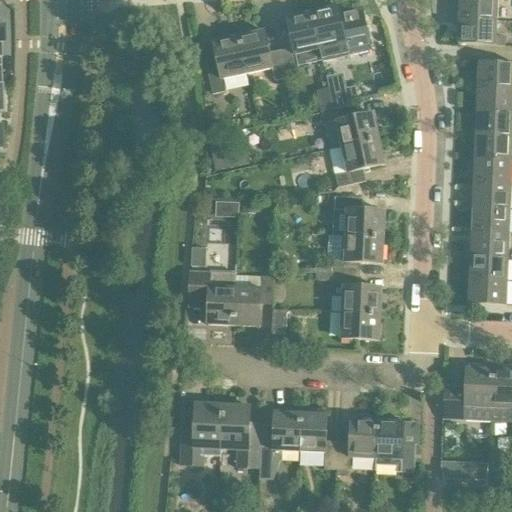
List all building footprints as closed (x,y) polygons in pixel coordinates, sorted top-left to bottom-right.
[(459,0),(459,21),(497,22),(498,0),(459,0)] [(337,8),(312,13),(322,62),(323,63),(372,52),(366,25),(342,30),(337,8)] [(298,67),(322,62),(312,13),(286,19),(293,49),(280,52),(287,80),(300,77),(298,67)] [(496,38),(497,22),(459,21),(458,46),(505,48),(506,38),(496,38)] [(238,38),(246,77),(272,71),(274,83),(287,80),(280,52),(269,54),(264,32),(238,38)] [(224,93),(222,82),(246,77),(238,38),(213,44),(218,66),(206,68),(212,96),(224,93)] [(511,89),(511,64),(479,63),(478,89),(511,89)] [(511,89),(478,89),(477,112),(511,113),(511,89)] [(348,108),(321,114),(324,127),(329,152),(340,149),(355,146),(379,141),(373,115),(351,120),(348,108)] [(476,136),(511,137),(511,113),(477,112),(476,136)] [(217,127),(208,129),(209,136),(219,134),(217,127)] [(511,137),(476,136),(475,161),(511,161),(511,137)] [(340,149),(329,152),(335,176),(338,189),(365,183),(362,171),(385,166),(379,141),(355,146),(340,149)] [(245,142),(210,148),(215,172),(249,166),(245,142)] [(474,185),(511,186),(511,163),(511,161),(475,161),(474,185)] [(474,185),(473,209),(510,211),(511,186),(474,185)] [(345,237),(383,239),(385,213),(362,212),(362,200),(334,199),(333,237),(345,237)] [(255,206),(242,205),(242,214),(254,215),(255,206)] [(473,209),(472,233),(509,235),(510,211),(473,209)] [(471,257),(508,259),(509,235),(472,233),(471,257)] [(345,237),(344,263),(332,262),(332,265),(328,265),(328,275),(359,277),(360,265),(382,266),(383,239),(345,237)] [(471,257),(470,281),(507,282),(508,259),(471,257)] [(231,277),(210,276),(189,275),(188,303),(208,304),(207,326),(233,328),(234,288),(235,280),(231,277)] [(329,298),(341,298),(341,314),(380,316),(381,290),(359,289),(359,277),(328,275),(315,275),(315,282),(331,283),(331,287),(330,287),(329,298)] [(274,279),(273,279),(261,278),(260,289),(234,288),(233,328),(260,329),(261,306),(273,307),(274,279)] [(470,281),(469,306),(506,308),(507,282),(470,281)] [(271,336),(285,337),(286,312),(272,311),(271,336)] [(380,316),(341,314),(339,340),(379,342),(380,316)] [(465,421),(465,422),(490,424),(492,371),(466,370),(465,393),(444,392),(443,420),(465,421)] [(511,372),(492,371),(490,424),(511,424),(511,372)] [(180,467),(204,468),(204,452),(220,453),(222,407),(195,406),(194,429),(181,429),(180,467)] [(250,408),(222,407),(220,453),(236,454),(235,470),(259,472),(261,443),(249,443),(250,408)] [(274,414),(273,437),(261,436),(261,443),(259,472),(259,482),(273,482),(283,454),(299,454),(301,415),(293,415),(293,411),(286,410),(278,411),(278,414),(274,414)] [(337,471),(338,443),(326,443),(327,416),(323,416),(323,413),(316,411),(308,412),(308,415),(301,415),(299,454),(324,456),(324,471),(337,471)] [(355,421),(351,421),(350,444),(338,443),(337,471),(350,472),(350,461),(375,462),(377,422),(370,422),(370,419),(366,418),(362,417),(359,417),(355,418),(355,421)] [(377,422),(375,462),(375,473),(376,473),(377,467),(397,468),(397,474),(413,475),(415,447),(402,446),(403,423),(399,423),(400,420),(395,419),(392,418),(388,419),(384,419),(384,423),(377,422)] [(440,468),(444,481),(453,481),(453,465),(440,465),(440,468)] [(490,470),(489,481),(507,482),(508,471),(490,470)]
